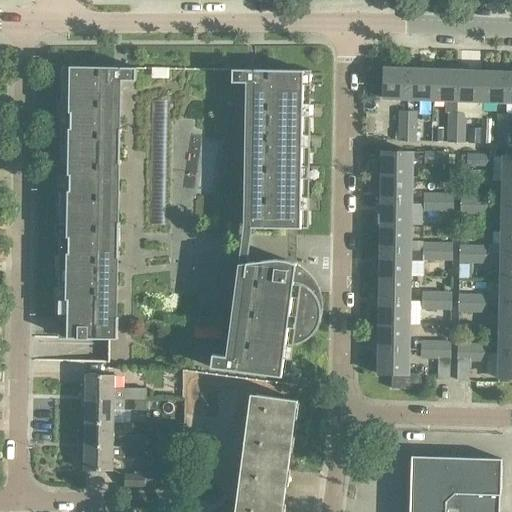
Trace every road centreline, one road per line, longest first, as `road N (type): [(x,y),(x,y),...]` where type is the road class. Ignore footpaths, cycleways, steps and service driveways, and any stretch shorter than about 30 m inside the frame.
road 1 (residential): [(16,503),(25,21)]
road 2 (residential): [(352,25),(343,413)]
road 3 (residential): [(61,21),(352,25)]
road 4 (residential): [(511,420),(343,413)]
road 5 (residential): [(352,25),(511,29)]
